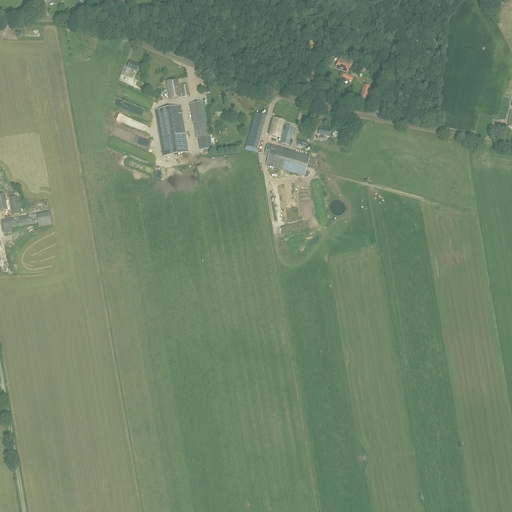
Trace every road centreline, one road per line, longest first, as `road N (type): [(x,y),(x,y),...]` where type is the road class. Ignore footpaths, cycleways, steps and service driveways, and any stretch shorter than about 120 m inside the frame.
road 1 (tertiary): [(0,18),(116,33),(229,78),(374,118)]
road 2 (tertiary): [(374,118),(511,146)]
road 3 (unclassified): [(426,0),(374,118)]
